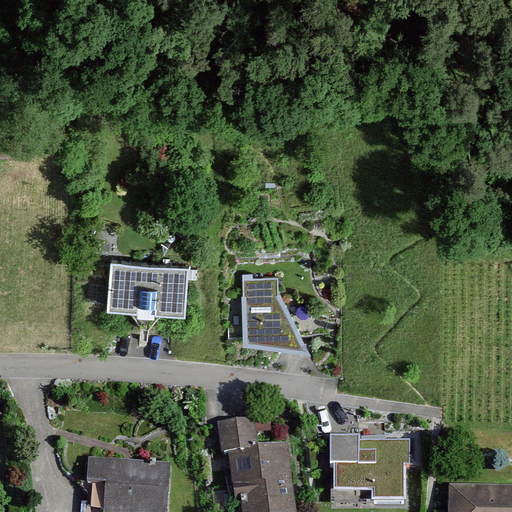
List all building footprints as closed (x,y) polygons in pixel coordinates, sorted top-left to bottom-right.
[(194,269),(122,263),(119,305),(191,311),(194,269)] [(281,279),(248,280),(253,340),(314,349),(285,298),(281,279)] [(253,420),(220,424),(223,451),(232,450),(238,495),(246,494),(247,511),(293,511),(285,441),(255,445),(253,420)] [(358,437),(329,437),(329,463),(334,463),(335,489),(374,488),(374,501),(403,500),(402,466),(410,466),(409,441),(358,442),(358,437)] [(173,511),(174,462),(94,460),(94,483),(114,484),(112,511),(173,511)] [(511,511),(511,487),(452,487),(452,511),(511,511)]
